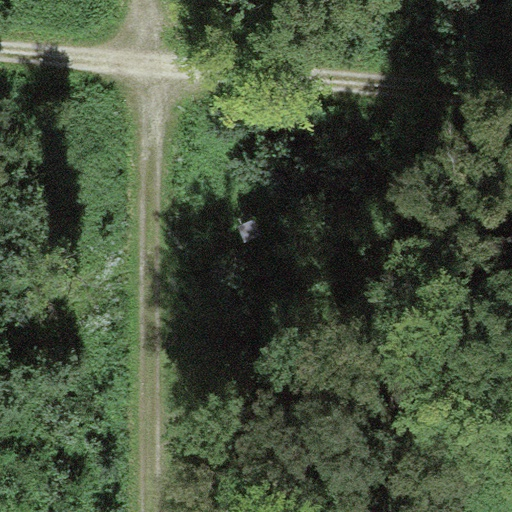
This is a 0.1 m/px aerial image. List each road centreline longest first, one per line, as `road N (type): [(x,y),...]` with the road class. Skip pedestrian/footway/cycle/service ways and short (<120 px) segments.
road 1 (track): [(0,59),(511,108)]
road 2 (track): [(162,511),(157,0)]
